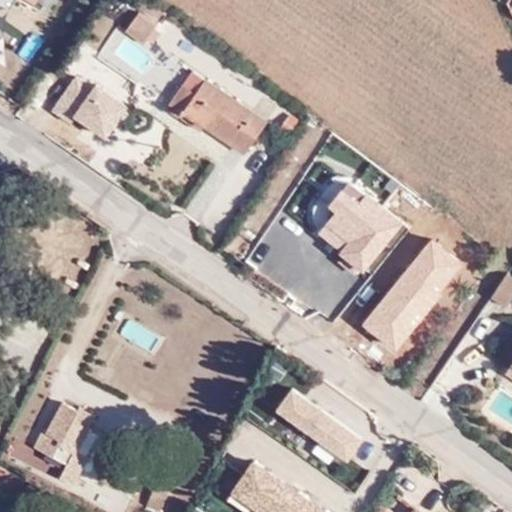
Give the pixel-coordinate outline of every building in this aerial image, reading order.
[(142,39),(157,19),(136,5),(122,25),(142,39)] [(186,103),(210,120),(248,149),(268,117),(206,74),(197,88),(181,78),(164,103),(178,113),(186,103)] [(203,130),(210,120),(186,103),(178,113),(203,130)] [(360,201),(369,190),(367,188),(349,175),(345,175),(341,175),(337,176),(333,177),(330,180),(326,183),(322,187),(314,198),(313,202),(312,207),(312,211),(314,216),(316,221),(318,225),(323,231),(332,221),(341,208),(331,200),(341,187),(360,201)] [(372,181),(367,188),(369,190),(396,210),(401,203),(372,181)] [(353,241),(346,248),(368,265),(403,214),(396,210),(369,190),(360,201),(341,187),(331,200),(341,208),(332,221),(353,241)] [(345,250),(346,248),(353,241),(332,221),(323,231),(345,250)] [(440,238),(427,255),(446,271),(453,262),(462,269),(474,253),(454,237),(448,245),(440,238)] [(504,303),(511,290),(511,270),(507,266),(489,291),(504,303)] [(347,456),(364,432),(292,383),(275,407),(347,456)] [(84,408),(68,400),(54,430),(47,426),(37,443),(67,460),(59,474),(75,482),(90,455),(79,449),(93,423),(81,416),(84,408)] [(349,481),(332,470),(327,477),(286,451),(269,476),(314,511),(333,511),(330,509),(349,481)] [(0,465),(0,497),(6,487),(23,494),(31,480),(0,465)] [(173,479),(160,473),(149,496),(161,502),(173,479)] [(392,511),(395,509),(380,500),(372,511),(392,511)]
